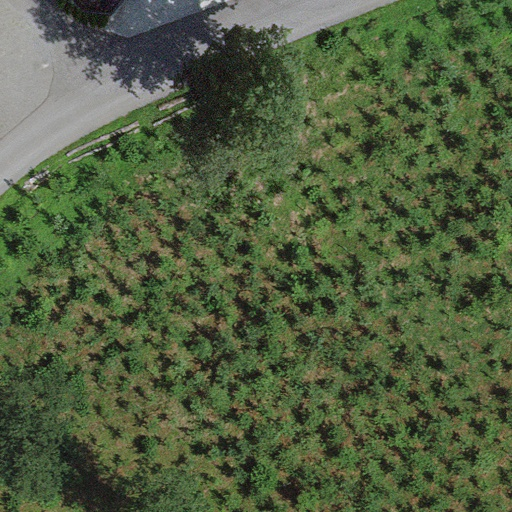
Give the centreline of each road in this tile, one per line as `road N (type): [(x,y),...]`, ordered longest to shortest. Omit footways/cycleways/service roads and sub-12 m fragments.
road 1 (track): [(263,0),(88,58)]
road 2 (track): [(0,146),(88,58)]
